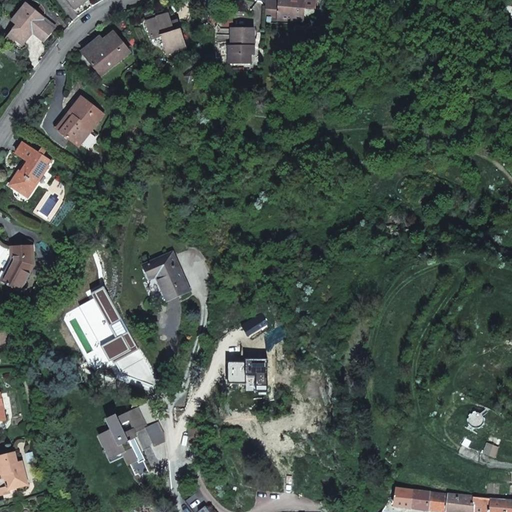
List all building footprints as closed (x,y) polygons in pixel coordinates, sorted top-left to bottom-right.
[(278,20),(296,21),(296,0),(285,0),(284,0),(272,0),(273,3),(266,3),(264,16),(278,17),(278,20)] [(296,0),(296,21),(303,22),(304,0),(296,0)] [(10,34),(16,39),(23,44),(33,32),(45,41),(57,26),(28,4),(13,23),(16,25),(10,34)] [(162,38),(168,54),(186,48),(177,22),(171,24),(169,16),(147,23),(153,41),(162,38)] [(251,46),(254,46),(255,29),(232,29),(231,46),(229,46),(229,64),(251,64),(251,55),(251,46)] [(94,47),(91,43),(81,51),(101,76),(130,52),(113,32),(103,40),(94,47)] [(12,44),(16,39),(10,34),(6,39),(12,44)] [(99,36),(91,43),(94,47),(103,40),(99,36)] [(72,116),(60,132),(79,147),(104,115),(81,97),(69,113),(72,116)] [(54,128),(60,132),(72,116),(69,113),(66,111),(54,128)] [(51,161),(23,142),(16,154),(27,161),(24,166),(25,167),(21,173),(20,172),(12,184),(27,194),(45,166),(47,168),(51,161)] [(32,245),(12,246),(12,260),(1,282),(19,291),(33,264),(32,245)] [(189,290),(172,253),(143,266),(149,279),(156,276),(167,300),(189,290)] [(92,300),(79,307),(110,364),(137,349),(102,286),(89,294),(92,300)] [(118,417),(116,414),(106,419),(111,429),(100,435),(105,447),(111,444),(113,449),(117,456),(122,454),(128,466),(143,459),(139,451),(141,451),(135,438),(137,437),(136,433),(147,428),(138,407),(133,410),(118,417)] [(471,426),(473,428),(474,428),(476,429),(477,429),(480,428),(482,427),(482,426),(484,424),(484,422),(484,420),(484,419),(483,417),(482,416),(481,415),(478,414),(477,414),(475,414),(473,415),(471,417),(470,418),(470,419),(469,420),(469,423),(470,425),(471,426)] [(165,432),(160,421),(147,427),(147,428),(156,447),(166,442),(165,432)] [(201,427),(190,428),(191,445),(202,445),(201,427)] [(463,445),(468,448),(471,442),(466,439),(463,445)] [(484,454),(494,458),(497,448),(487,444),(484,454)] [(113,449),(108,452),(111,459),(117,456),(113,449)] [(0,487),(7,486),(8,488),(27,483),(21,461),(17,462),(15,452),(0,455),(0,487)] [(413,491),(400,489),(396,489),(396,494),(393,493),(392,502),(395,502),(394,506),(412,508),(413,491)] [(428,510),(430,493),(413,491),(412,508),(428,510)] [(211,511),(195,492),(183,502),(191,511),(211,511)] [(441,511),(446,511),(448,495),(430,493),(428,510),(441,511)] [(473,504),(473,498),(448,495),(446,511),(474,511),(475,505),(473,504)] [(489,511),(490,500),(473,498),(473,504),(475,505),(474,511),(489,511)] [(511,511),(511,501),(490,500),(489,511),(511,511)]
